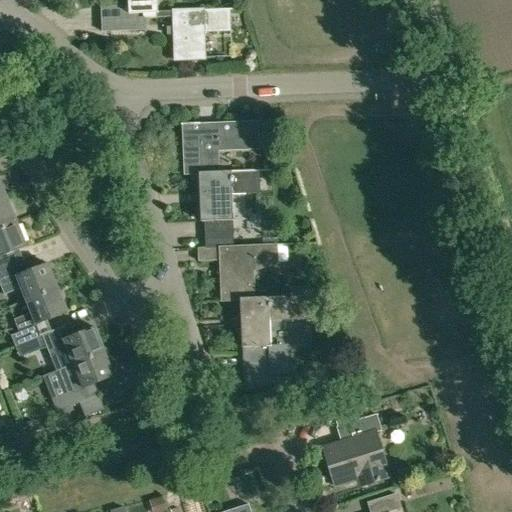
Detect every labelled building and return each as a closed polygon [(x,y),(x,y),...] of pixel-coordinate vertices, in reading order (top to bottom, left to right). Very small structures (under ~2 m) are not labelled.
[(145,18),(173,17),(174,17),(174,12),(157,12),(157,0),(128,0),(128,7),(101,8),(101,20),(145,18)] [(173,17),(175,60),(205,59),(204,33),(229,32),(228,10),(174,12),(174,17),(173,17)] [(145,31),(145,18),(101,20),(102,33),(145,31)] [(185,174),(198,173),(198,172),(218,171),(217,147),(259,145),(257,122),(200,125),(200,123),(181,124),(181,126),(183,126),(185,174)] [(198,248),(198,250),(220,249),(220,248),(233,247),(232,221),(233,221),(232,193),(258,192),(257,170),(218,172),(218,171),(198,172),(198,173),(198,174),(200,223),(204,222),(205,248),(198,248)] [(0,228),(16,222),(6,199),(0,201),(0,228)] [(26,247),(16,222),(0,228),(0,270),(10,267),(5,255),(26,247)] [(222,301),(239,300),(239,299),(254,298),(252,271),(277,263),(276,245),(233,247),(220,248),(220,249),(198,250),(198,261),(220,260),(222,301)] [(285,269),(297,268),(296,251),(285,251),(285,269)] [(26,301),(57,288),(47,265),(27,273),(22,262),(10,267),(0,270),(0,283),(5,295),(21,288),(26,301)] [(310,286),(290,287),(290,296),(311,297),(310,286)] [(43,336),(52,333),(47,321),(67,313),(57,288),(26,301),(31,313),(15,320),(20,332),(11,336),(15,348),(43,336)] [(311,297),(254,298),(239,299),(239,300),(242,347),(243,347),(244,375),(262,374),(263,387),(276,384),(280,382),(282,381),(283,380),(284,378),(284,374),(284,373),(288,373),(286,345),(270,346),(269,320),(296,318),(314,318),(313,296),(311,297)] [(57,371),(57,372),(104,353),(94,328),(74,337),(70,326),(52,333),(43,336),(52,359),(57,371)] [(66,395),(72,408),(99,397),(94,385),(114,377),(104,353),(57,372),(66,395)] [(322,448),(335,487),(364,478),(366,485),(389,478),(386,470),(387,470),(375,432),(380,430),(376,415),(359,420),(355,408),(334,415),(337,427),(336,428),(340,442),(322,448)] [(386,511),(399,508),(395,494),(368,502),(370,511),(386,511)]
